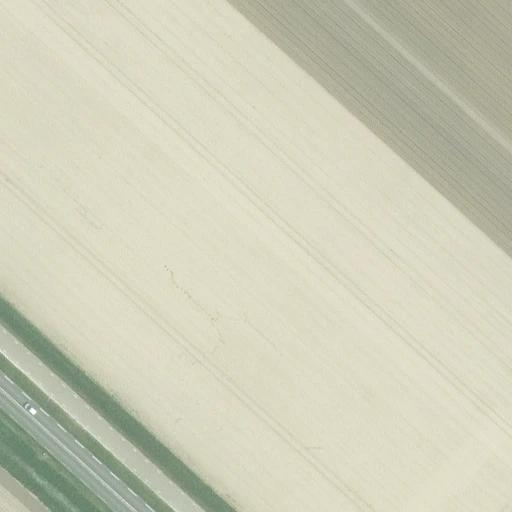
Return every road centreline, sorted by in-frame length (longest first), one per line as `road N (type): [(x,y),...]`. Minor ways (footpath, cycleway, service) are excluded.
road 1 (unclassified): [(190,511),(0,339)]
road 2 (primary): [(133,511),(0,390)]
